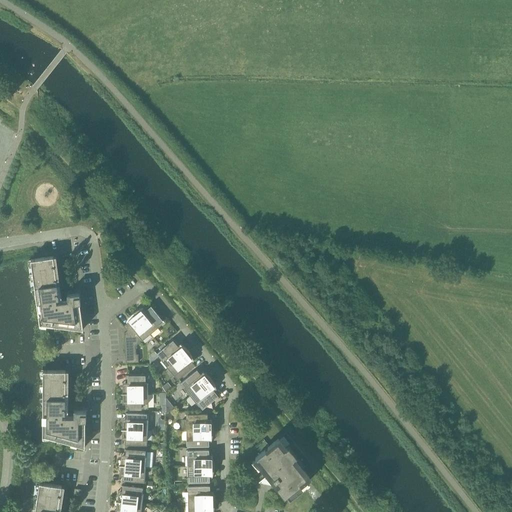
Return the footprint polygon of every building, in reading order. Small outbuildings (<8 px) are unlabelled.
[(82,330),(83,329),(79,303),(80,302),(79,292),(73,293),(73,290),(66,291),(68,300),(57,302),(56,299),(59,298),(53,256),(41,258),(31,259),(40,325),(50,324),(82,329),(82,330)] [(133,312),(136,316),(150,334),(164,322),(150,304),(144,309),(143,307),(141,308),(138,309),(137,310),(136,311),(134,311),(133,312)] [(125,332),(124,333),(126,363),(139,362),(138,354),(136,354),(136,345),(150,334),(136,316),(133,312),(131,314),(130,315),(129,316),(128,317),(128,318),(127,320),(126,321),(127,323),(123,326),(128,331),(125,333),(125,332)] [(168,367),(185,353),(189,350),(187,349),(186,348),(185,347),(183,345),(180,343),(178,345),(174,339),(156,353),(168,367)] [(189,350),(185,353),(168,367),(178,380),(195,366),(192,362),(194,360),(193,360),(193,358),(192,357),(192,355),(191,354),(190,353),(189,352),(189,350)] [(86,420),(86,410),(80,410),(80,407),(74,407),(74,416),(63,416),(63,413),(65,413),(65,367),(52,367),(44,366),(42,437),(51,437),(56,439),(83,446),(83,447),(85,447),(85,420),(86,420)] [(190,395),(208,381),(211,378),(210,377),(209,376),(207,375),(206,374),(204,372),(203,371),(201,373),(198,369),(180,383),(190,395)] [(122,393),(148,393),(148,375),(125,375),(125,383),(122,383),(122,393)] [(211,378),(208,381),(190,395),(202,409),(219,395),(215,390),(216,388),(216,387),(216,386),(215,385),(214,383),(214,382),(213,381),(212,380),(211,378)] [(168,382),(162,386),(166,392),(172,387),(168,382)] [(122,393),(123,403),(126,403),(126,409),(148,409),(148,393),(122,393)] [(121,429),(122,429),(147,430),(148,414),(126,413),(125,419),(122,419),(122,429),(121,428),(121,429)] [(186,414),(186,420),(182,420),(182,430),(186,430),(209,430),(213,429),(213,427),(213,426),(213,424),(212,423),(212,421),(211,420),(211,419),(209,419),(208,413),(186,414)] [(260,482),(264,484),(271,485),(275,482),(278,485),(276,486),(290,503),(306,490),(303,486),(306,483),(309,480),(310,476),(317,470),(282,427),(265,441),(264,439),(250,450),(267,471),(262,475),(264,478),(259,482),(259,483),(260,482)] [(122,429),(122,439),(125,439),(124,445),(147,446),(147,430),(122,429)] [(213,429),(209,430),(186,430),(187,446),(209,446),(209,440),(211,440),(212,438),(212,437),(213,435),(213,434),(213,432),(213,431),(213,429)] [(119,465),(120,465),(145,467),(152,467),(153,452),(146,451),(147,451),(124,449),(124,455),(121,455),(120,464),(119,464),(119,465)] [(209,455),(209,449),(187,450),(187,466),(214,465),(214,463),(214,462),(213,460),(213,459),(213,457),(212,456),(212,455),(209,455)] [(120,465),(119,475),(122,475),(122,481),(144,483),(145,467),(120,465)] [(210,476),(212,476),(213,474),(213,473),(214,471),(214,470),(214,468),(214,467),(214,465),(187,466),(187,482),(210,482),(210,476)] [(57,511),(61,483),(50,481),(40,479),(34,511),(57,511)] [(117,501),(142,504),(144,488),(121,485),(121,491),(118,490),(117,500),(116,500),(116,501),(117,501)] [(210,491),(210,485),(188,486),(188,502),(215,501),(215,499),(215,498),(214,496),(214,495),(213,493),(213,492),(212,491),(210,491)] [(117,501),(115,511),(118,511),(140,511),(142,504),(117,501)] [(213,511),(214,510),(214,509),(214,507),(215,506),(215,504),(215,503),(215,501),(188,502),(188,511),(213,511)]
